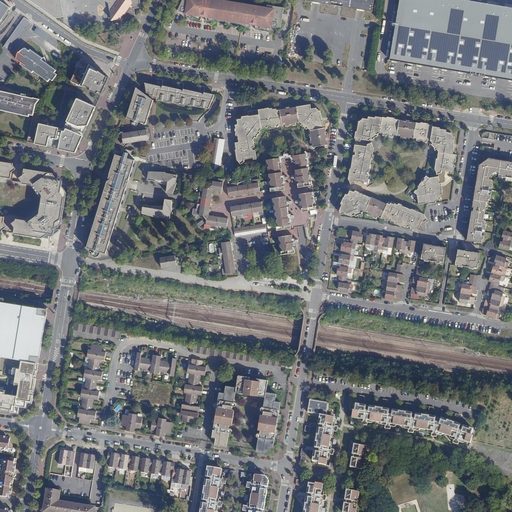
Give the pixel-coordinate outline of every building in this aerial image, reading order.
[(0,0),(0,22),(10,7),(0,0)] [(32,0),(56,16),(62,15),(59,0),(106,0),(109,2),(111,18),(114,20),(119,19),(119,18),(134,16),(133,8),(140,6),(138,0),(32,0)] [(219,0),(182,0),(177,10),(186,14),(193,17),(200,20),(202,17),(206,18),(206,21),(217,20),(239,24),(250,29),(251,26),(255,26),(255,29),(263,29),(264,31),(271,30),(271,28),(281,27),(284,7),(267,5),(267,8),(219,0)] [(372,11),(373,0),(304,0),(305,0),(372,11)] [(402,0),(391,69),(511,88),(511,6),(470,0),(402,0)] [(0,60),(29,20),(24,17),(0,51),(0,60)] [(58,44),(38,30),(35,34),(55,48),(58,44)] [(50,79),(53,80),(57,74),(55,73),(56,70),(49,65),(47,63),(46,61),(44,57),(43,58),(31,49),(29,51),(25,48),(23,49),(21,50),(20,51),(19,52),(20,53),(17,59),(16,59),(21,62),(22,63),(21,64),(33,72),(34,71),(48,81),(50,79)] [(101,95),(109,77),(81,58),(71,81),(98,93),(101,95)] [(157,85),(145,82),(145,83),(147,92),(150,93),(150,95),(153,95),(153,97),(157,98),(157,100),(160,100),(161,99),(164,99),(163,101),(171,102),(171,101),(174,101),(174,103),(181,104),(181,102),(185,103),(184,104),(192,106),(192,104),(195,104),(195,106),(202,107),(202,106),(205,106),(205,108),(209,108),(215,94),(204,92),(204,95),(203,95),(203,94),(203,92),(204,92),(205,86),(197,85),(198,85),(202,91),(202,93),(201,93),(200,94),(199,92),(183,89),(183,92),(183,91),(182,90),(183,88),(183,89),(184,83),(177,82),(181,88),(181,90),(180,90),(179,90),(178,89),(163,85),(162,88),(162,87),(161,87),(162,85),(163,80),(156,78),(156,79),(160,84),(160,86),(159,86),(159,87),(157,85)] [(29,114),(33,115),(34,114),(36,105),(40,99),(33,98),(26,96),(26,94),(22,94),(21,95),(21,97),(18,96),(17,95),(15,94),(14,93),(12,92),(9,90),(6,89),(3,87),(0,86),(0,107),(18,112),(22,112),(21,114),(29,116),(29,114)] [(153,100),(136,87),(127,118),(146,123),(146,124),(153,100)] [(56,127),(40,123),(35,143),(51,147),(59,148),(76,152),(96,106),(86,102),(78,98),(65,128),(63,132),(62,132),(62,134),(55,132),(56,127)] [(249,116),(248,115),(242,116),(242,117),(241,119),(237,119),(238,123),(237,124),(235,125),(236,128),(238,128),(239,135),(238,135),(239,142),(235,143),(236,149),(235,150),(236,153),(235,153),(236,153),(237,160),(241,164),(244,162),(245,162),(244,159),(253,158),(254,159),(256,159),(255,152),(255,153),(254,150),(255,150),(253,150),(253,147),(254,147),(253,144),(254,144),(253,139),(255,137),(256,138),(258,136),(257,136),(258,133),(259,134),(260,132),(259,131),(261,129),(263,128),(264,126),(267,128),(268,126),(272,125),(272,126),(275,125),(277,127),(279,125),(282,124),(282,126),(283,126),(282,125),(286,124),(286,126),(289,125),(289,126),(289,125),(292,125),(292,126),(292,125),(295,124),(295,123),(300,122),(302,124),(301,125),(303,126),(305,127),(305,128),(307,129),(308,127),(310,128),(309,129),(310,130),(311,134),(309,134),(310,137),(311,140),(310,140),(311,146),(314,149),(316,146),(327,145),(328,144),(327,140),(327,138),(328,138),(327,132),(326,132),(325,127),(324,128),(323,121),(322,121),(320,111),(317,108),(316,108),(311,109),(311,105),(307,106),(307,107),(304,108),(304,105),(303,105),(304,107),(297,108),(297,106),(296,106),(297,107),(292,107),(292,106),(284,108),(284,109),(280,109),(280,108),(279,108),(280,109),(277,110),(277,109),(273,109),(272,108),(269,108),(269,107),(269,108),(266,108),(265,108),(258,109),(259,114),(249,116)] [(40,123),(42,115),(34,114),(33,115),(27,141),(35,143),(40,123)] [(456,155),(453,154),(454,147),(453,147),(454,140),(454,137),(451,133),(451,132),(446,132),(446,130),(439,129),(440,127),(433,126),(433,125),(428,125),(428,123),(421,122),(421,123),(411,122),(409,122),(410,121),(406,120),(406,122),(404,121),(399,120),(395,119),(395,118),(387,117),(387,118),(383,117),(376,116),(375,117),(368,116),(368,119),(363,118),(363,119),(359,121),(357,131),(356,131),(355,138),(356,138),(356,140),(360,141),(360,139),(369,140),(371,138),(372,139),(374,138),(376,136),(378,135),(377,134),(379,132),(383,133),(383,135),(385,135),(386,135),(387,134),(390,135),(390,136),(393,136),(393,134),(401,136),(401,137),(409,139),(409,137),(417,138),(416,140),(420,141),(420,140),(423,140),(423,141),(424,141),(427,142),(427,140),(431,141),(433,143),(431,144),(433,146),(433,145),(435,148),(434,148),(435,150),(437,149),(438,151),(437,159),(436,159),(435,169),(437,174),(441,172),(441,170),(451,172),(450,173),(453,174),(455,165),(454,165),(453,164),(453,162),(454,162),(455,162),(456,155)] [(147,129),(132,132),(133,142),(148,140),(147,129)] [(349,179),(351,184),(354,183),(355,183),(355,180),(358,181),(364,182),(364,183),(367,184),(367,183),(368,175),(367,175),(367,172),(369,172),(371,158),(372,158),(373,155),(374,155),(373,154),(374,147),(373,147),(372,142),(368,144),(367,144),(367,146),(358,145),(358,143),(355,143),(355,145),(354,152),(355,152),(354,155),(353,155),(353,157),(355,158),(354,162),(352,162),(351,169),(350,169),(349,172),(348,172),(349,172),(348,179),(349,179)] [(295,169),(307,167),(307,165),(308,163),(309,163),(308,160),(306,160),(306,159),(307,156),(308,156),(307,153),(308,152),(307,152),(305,151),(303,154),(293,155),(294,159),(295,159),(296,165),(295,165),(295,169)] [(107,181),(86,248),(87,248),(87,247),(106,253),(105,254),(106,254),(126,187),(129,180),(135,159),(135,160),(116,154),(116,153),(109,174),(110,174),(108,180),(108,181),(107,181)] [(270,173),(282,172),(281,168),(280,168),(279,162),(280,161),(280,158),(265,160),(266,163),(269,164),(269,166),(267,167),(267,170),(268,170),(270,171),(270,173)] [(475,200),(486,201),(488,202),(489,198),(490,199),(493,183),(491,183),(492,179),(489,179),(490,175),(496,171),(499,172),(499,174),(498,176),(506,177),(511,177),(511,168),(510,169),(511,164),(508,163),(509,161),(488,158),(487,159),(491,165),(487,167),(485,164),(482,165),(481,163),(479,165),(476,184),(483,186),(482,190),(478,189),(477,192),(475,192),(473,200),(475,200)] [(0,230),(2,231),(5,216),(0,215),(0,177),(1,176),(11,178),(13,163),(0,160),(0,230)] [(309,167),(307,167),(295,169),(296,173),(298,173),(298,176),(297,176),(294,176),(294,175),(295,179),(297,178),(297,180),(299,180),(299,183),(298,183),(298,187),(312,185),(312,181),(309,182),(309,180),(311,177),(311,174),(308,175),(308,173),(309,170),(310,170),(309,167)] [(55,229),(61,224),(67,192),(62,185),(60,185),(59,184),(60,184),(59,181),(58,182),(57,181),(57,180),(52,173),(24,168),(22,183),(32,185),(42,198),(40,210),(26,220),(16,218),(14,233),(42,238),(49,233),(49,231),(50,231),(50,232),(53,230),(52,229),(53,228),(55,229)] [(176,182),(177,175),(166,173),(166,172),(150,172),(150,173),(150,181),(161,180),(161,181),(165,181),(168,181),(166,192),(173,193),(177,182),(176,182)] [(282,175),(282,172),(270,173),(268,174),(268,177),(269,177),(271,178),(271,180),(269,181),(269,184),(270,184),(272,185),(272,187),(270,188),(271,192),(285,189),(284,186),(283,186),(282,183),(284,183),(283,180),(285,180),(285,177),(285,178),(283,178),(283,179),(281,179),(281,176),(282,175)] [(439,176),(429,178),(426,176),(425,178),(424,177),(425,178),(423,181),(422,181),(418,187),(419,187),(417,190),(415,189),(416,190),(414,192),(417,194),(418,197),(417,197),(419,204),(426,203),(426,202),(429,202),(429,204),(429,203),(432,202),(432,203),(436,202),(436,201),(437,200),(441,199),(440,195),(441,194),(442,194),(442,190),(441,190),(440,187),(434,188),(434,184),(441,183),(440,183),(439,176)] [(212,185),(210,187),(213,191),(213,190),(214,190),(222,192),(224,179),(218,178),(218,179),(218,182),(213,181),(212,185)] [(249,193),(250,193),(260,192),(258,179),(252,180),(253,180),(253,183),(248,184),(249,193)] [(229,197),(239,195),(237,182),(231,183),(231,184),(232,184),(232,187),(227,187),(229,197)] [(239,195),(250,193),(249,193),(248,184),(243,185),(242,182),(243,182),(237,182),(239,195)] [(213,191),(210,187),(208,188),(204,188),(203,193),(200,192),(199,192),(198,198),(206,199),(211,200),(212,191),(213,191)] [(341,203),(342,204),(339,210),(340,213),(341,214),(342,214),(344,213),(352,216),(352,215),(355,214),(356,216),(358,215),(357,214),(360,213),(360,214),(362,213),(362,212),(364,211),(368,213),(368,214),(372,216),(372,215),(373,215),(372,216),(376,218),(377,216),(381,218),(382,215),(385,216),(384,218),(385,220),(388,220),(388,219),(391,221),(391,220),(394,221),(395,224),(398,223),(399,222),(401,223),(400,226),(402,223),(406,224),(405,227),(407,228),(408,227),(411,228),(410,229),(413,230),(415,224),(419,226),(417,232),(418,230),(422,232),(422,231),(423,232),(424,231),(425,232),(426,232),(426,224),(425,224),(427,223),(426,220),(427,219),(424,215),(425,214),(418,212),(419,210),(418,210),(418,211),(411,209),(402,205),(402,204),(401,205),(399,204),(399,203),(398,204),(391,202),(390,204),(388,203),(388,202),(387,204),(384,202),(381,201),(380,201),(378,200),(378,199),(377,200),(371,197),(365,195),(365,194),(364,195),(361,194),(362,193),(361,194),(358,193),(359,192),(355,190),(355,191),(354,192),(350,190),(348,194),(347,194),(345,194),(344,197),(345,198),(342,204),(341,203)] [(310,210),(316,209),(316,205),(313,206),(313,204),(315,202),(315,199),(312,199),(312,197),(313,195),(314,195),(313,192),(299,194),(300,198),(301,198),(302,201),(301,201),(301,200),(298,201),(298,200),(299,203),(301,203),(301,205),(303,205),(303,208),(302,208),(302,212),(308,211),(310,210)] [(277,219),(288,218),(287,214),(289,214),(287,206),(286,207),(285,204),(287,203),(287,204),(289,203),(289,205),(289,204),(289,201),(289,203),(285,203),(285,200),(286,200),(286,196),(272,198),(272,201),(273,201),(275,203),(275,205),(273,205),(273,209),(274,208),(276,210),(276,212),(274,212),(274,216),(275,216),(277,217),(277,219)] [(144,212),(143,213),(159,218),(159,217),(167,218),(170,219),(170,216),(171,211),(172,211),(172,200),(165,199),(163,210),(160,209),(157,208),(157,209),(150,208),(144,212)] [(485,209),(486,201),(475,200),(472,218),(470,218),(469,226),(476,227),(475,231),(471,230),(470,233),(468,233),(467,240),(482,243),(482,239),(484,240),(486,224),(485,224),(485,220),(484,220),(485,213),(485,212),(486,211),(486,210),(485,209)] [(258,215),(264,214),(262,202),(262,201),(251,203),(253,212),(258,211),(258,215)] [(247,213),(253,212),(251,203),(241,205),(243,217),(248,216),(247,213)] [(210,206),(198,204),(197,209),(200,210),(199,215),(203,216),(205,218),(209,215),(208,214),(209,214),(210,206)] [(237,218),(243,217),(241,205),(230,207),(232,216),(237,215),(237,218)] [(209,215),(205,218),(206,220),(206,224),(211,225),(210,228),(216,229),(216,226),(218,217),(210,215),(209,215)] [(289,217),(288,218),(277,219),(275,219),(276,223),(278,224),(279,226),(276,226),(277,230),(291,228),(290,224),(289,224),(288,221),(290,221),(289,219),(292,219),(291,215),(291,216),(289,217)] [(220,230),(226,231),(228,218),(218,217),(216,226),(221,227),(221,230),(220,230)] [(360,232),(349,230),(349,235),(352,236),(351,239),(350,239),(350,243),(356,244),(357,244),(358,241),(362,241),(363,235),(361,234),(359,234),(360,232)] [(503,239),(511,242),(511,232),(504,230),(502,237),(504,237),(503,239)] [(371,244),(375,245),(376,234),(372,234),(371,235),(369,235),(367,235),(367,237),(365,246),(365,247),(370,247),(371,244)] [(378,249),(383,250),(385,238),(383,237),(381,237),(381,235),(376,234),(375,245),(378,246),(378,249)] [(282,243),(292,242),(291,239),(293,239),(292,235),(278,237),(278,240),(279,240),(281,242),(282,243)] [(389,238),(387,238),(385,238),(383,250),(388,250),(388,247),(392,248),(394,237),(389,237),(389,238)] [(405,253),(406,241),(404,241),(402,241),(403,239),(398,238),(396,249),(400,249),(399,252),(405,253)] [(499,248),(509,251),(509,250),(510,247),(511,247),(511,242),(503,239),(502,242),(500,241),(499,247),(499,248)] [(293,242),(292,242),(282,243),(279,244),(280,247),(282,249),(283,250),(280,251),(281,255),(295,252),(294,248),(293,249),(292,246),(294,246),(293,243),(296,243),(295,240),(295,241),(293,241),(293,242)] [(411,242),(409,242),(406,241),(405,253),(409,254),(410,251),(414,251),(416,241),(411,240),(411,242)] [(231,241),(222,242),(222,248),(219,248),(220,253),(232,251),(232,246),(231,241)] [(350,243),(344,242),(343,244),(342,244),(341,250),(343,251),(343,254),(350,255),(351,252),(352,248),(355,249),(356,244),(350,243)] [(431,245),(424,243),(421,258),(425,259),(424,260),(428,261),(429,260),(436,261),(436,262),(440,263),(440,261),(444,262),(446,247),(439,246),(437,253),(433,252),(434,248),(431,247),(431,245)] [(458,266),(463,267),(463,266),(470,267),(470,268),(474,268),(474,267),(478,268),(480,253),(472,251),(471,258),(467,258),(468,253),(465,252),(465,250),(458,249),(455,264),(459,264),(458,266)] [(224,258),(225,263),(234,262),(232,251),(220,253),(220,254),(221,259),(224,258)] [(343,254),(342,254),(342,256),(340,256),(339,262),(341,263),(341,266),(348,268),(349,264),(350,260),(353,261),(354,256),(350,255),(343,254)] [(161,263),(162,268),(177,265),(175,255),(160,258),(161,262),(161,263)] [(496,264),(507,267),(509,262),(506,262),(507,258),(496,255),(494,261),(496,262),(496,264)] [(236,272),(234,262),(225,263),(226,268),(223,269),(222,268),(222,269),(223,274),(236,272)] [(506,272),(507,267),(496,264),(495,266),(493,266),(491,272),(493,273),(502,275),(503,272),(506,272)] [(341,266),(340,266),(339,268),(338,268),(337,275),(339,275),(339,279),(346,280),(347,276),(348,273),(351,273),(352,268),(348,268),(341,266)] [(385,275),(384,280),(397,283),(398,283),(398,280),(403,281),(404,274),(389,272),(388,276),(385,275)] [(498,287),(498,286),(498,284),(499,284),(500,280),(503,281),(505,276),(502,275),(493,273),(492,275),(491,274),(489,281),(491,281),(490,285),(498,287)] [(417,286),(430,288),(431,283),(428,282),(428,278),(423,278),(416,277),(414,276),(412,283),(417,284),(417,286)] [(346,280),(339,279),(338,282),(339,282),(338,288),(340,289),(339,291),(351,293),(352,288),(349,288),(350,284),(346,283),(346,280)] [(386,290),(401,292),(402,286),(397,285),(398,283),(397,283),(384,280),(384,286),(387,286),(386,290)] [(458,287),(457,292),(470,295),(471,292),(476,293),(477,286),(476,286),(469,285),(462,284),(461,287),(458,287)] [(429,293),(430,288),(417,286),(417,288),(412,287),(411,294),(425,296),(426,293),(429,293)] [(491,298),(504,302),(505,297),(502,296),(503,292),(502,292),(504,288),(498,286),(498,287),(497,290),(489,288),(487,295),(492,296),(491,298)] [(395,298),(400,299),(401,292),(386,290),(385,294),(382,293),(382,298),(391,300),(392,298),(395,298)] [(470,295),(457,292),(456,298),(460,298),(459,302),(474,304),(475,297),(470,297),(470,295)] [(46,320),(46,314),(48,303),(38,302),(37,307),(34,307),(4,302),(4,298),(0,297),(0,356),(21,360),(38,363),(46,320)] [(484,305),(498,310),(499,306),(502,307),(504,302),(491,298),(491,300),(486,299),(484,305)] [(489,316),(499,319),(500,314),(497,313),(498,310),(484,305),(482,312),(486,313),(490,314),(489,316)] [(120,330),(76,322),(74,330),(119,337),(120,330)] [(88,349),(88,353),(105,356),(106,352),(102,351),(103,345),(92,344),(91,349),(88,349)] [(210,348),(209,355),(226,357),(227,351),(210,348)] [(145,369),(146,358),(140,357),(141,353),(137,352),(135,370),(138,370),(139,368),(145,369)] [(89,363),(99,365),(100,359),(105,360),(105,356),(88,353),(87,357),(90,357),(89,363)] [(146,358),(145,369),(151,370),(150,372),(154,373),(157,355),(153,354),(152,359),(146,358)] [(157,355),(154,373),(158,374),(159,371),(164,372),(165,372),(166,361),(160,360),(161,356),(157,355)] [(166,361),(165,372),(170,373),(170,376),(174,376),(177,359),(173,358),(172,362),(166,361)] [(188,368),(206,371),(206,367),(202,366),(203,361),(192,359),(191,365),(189,364),(188,368)] [(32,404),(38,363),(21,360),(20,369),(13,368),(12,374),(16,375),(14,385),(19,385),(17,396),(5,394),(6,390),(0,389),(0,410),(18,413),(32,404)] [(85,369),(85,373),(102,376),(103,372),(98,371),(99,365),(89,363),(88,369),(85,369)] [(205,375),(206,371),(188,368),(187,372),(190,373),(189,378),(189,379),(199,380),(200,374),(205,375)] [(85,383),(96,385),(97,379),(101,380),(102,376),(85,373),(84,377),(86,377),(85,383)] [(256,452),(265,453),(273,447),(274,439),(273,439),(273,437),(275,437),(275,435),(276,427),(275,427),(276,422),(277,422),(278,413),(279,412),(277,412),(278,409),(279,410),(279,409),(280,402),(275,401),(276,394),(266,392),(268,380),(257,378),(256,382),(254,382),(254,381),(254,380),(253,380),(252,380),(251,380),(251,381),(249,381),(250,377),(238,375),(236,387),(226,386),(225,393),(219,392),(218,400),(220,400),(219,402),(218,402),(214,427),(215,427),(215,429),(213,429),(212,437),(216,437),(215,445),(226,447),(229,432),(230,432),(231,431),(232,431),(232,430),(231,429),(231,428),(229,428),(229,424),(230,425),(233,409),(232,409),(232,406),(234,406),(235,406),(236,405),(236,404),(236,403),(235,402),(234,402),(236,392),(243,393),(243,392),(258,395),(265,396),(263,407),(262,407),(261,407),(261,408),(261,409),(261,410),(264,411),(263,414),(262,414),(260,429),(261,430),(260,433),(258,433),(257,433),(256,434),(256,436),(257,436),(258,437),(259,437),(256,452)] [(198,386),(199,380),(189,379),(188,384),(185,384),(185,388),(202,391),(203,387),(198,386)] [(82,389),(81,393),(99,395),(100,391),(95,391),(96,385),(85,383),(84,389),(82,389)] [(202,395),(202,391),(185,388),(184,392),(187,392),(186,398),(196,400),(197,394),(202,395)] [(82,403),(93,404),(94,399),(98,399),(99,395),(81,393),(81,396),(83,397),(82,403)] [(195,406),(196,400),(186,398),(185,404),(182,404),(182,408),(199,411),(200,407),(195,406)] [(320,414),(327,415),(329,403),(312,400),(309,413),(320,414)] [(79,408),(78,412),(96,415),(96,411),(92,410),(93,404),(82,403),(81,409),(79,408)] [(352,417),(364,419),(365,412),(366,405),(356,404),(355,410),(353,410),(352,416),(352,417)] [(367,424),(368,420),(387,423),(389,409),(369,406),(368,412),(367,420),(365,420),(365,424),(367,424)] [(199,413),(181,410),(180,414),(183,415),(182,420),(193,422),(194,416),(198,417),(199,413)] [(391,428),(391,424),(410,427),(412,413),(392,410),(390,423),(388,423),(388,427),(391,428)] [(80,417),(79,423),(90,424),(91,418),(95,419),(96,415),(78,412),(77,416),(80,417)] [(414,432),(414,428),(433,431),(436,417),(416,413),(413,427),(412,427),(411,431),(414,432)] [(128,431),(128,432),(132,432),(135,415),(131,414),(130,417),(124,416),(122,426),(128,427),(128,431)] [(334,417),(327,415),(320,414),(318,424),(332,427),(332,428),(336,429),(337,426),(333,425),(334,417)] [(135,415),(132,432),(136,433),(136,432),(136,428),(142,429),(144,419),(138,418),(138,415),(135,415)] [(438,431),(456,438),(460,424),(441,418),(437,431),(435,431),(434,435),(437,435),(438,431)] [(158,435),(158,436),(162,437),(165,419),(161,419),(160,421),(154,420),(152,431),(158,432),(158,435)] [(162,437),(166,438),(166,437),(166,433),(172,434),(174,423),(168,422),(168,420),(165,419),(162,437)] [(470,443),(473,436),(471,435),(473,429),(463,425),(459,439),(457,438),(456,442),(459,443),(460,439),(470,443)] [(318,428),(314,447),(328,450),(328,451),(332,452),(333,449),(329,449),(332,430),(318,428)] [(0,449),(4,450),(4,448),(8,449),(12,450),(12,445),(9,440),(9,439),(6,438),(6,436),(1,435),(0,439),(0,449)] [(366,451),(367,446),(354,444),(352,454),(362,455),(363,451),(366,451)] [(66,465),(68,452),(61,451),(59,464),(66,465)] [(318,464),(326,465),(328,453),(314,451),(312,461),(319,462),(318,464)] [(75,453),(68,452),(66,465),(73,466),(75,453)] [(111,453),(108,452),(108,458),(107,460),(108,461),(108,463),(110,464),(109,467),(117,468),(118,462),(119,455),(111,454),(111,453)] [(89,455),(82,454),(79,467),(86,469),(89,455)] [(119,454),(119,455),(118,462),(120,463),(119,469),(127,470),(128,464),(129,457),(122,456),(122,455),(119,454)] [(96,457),(89,455),(86,469),(93,470),(96,457)] [(133,456),(129,456),(129,457),(128,464),(131,464),(130,471),(137,472),(140,459),(132,458),(133,456)] [(363,469),(364,463),(361,463),(361,458),(352,457),(350,467),(363,469)] [(7,461),(4,461),(4,464),(2,464),(1,471),(3,471),(2,475),(0,474),(0,481),(1,482),(0,487),(0,495),(6,497),(7,494),(11,495),(12,491),(10,490),(11,484),(13,484),(14,478),(9,477),(10,471),(15,472),(16,466),(13,466),(14,462),(15,458),(10,458),(7,461)] [(150,461),(143,459),(141,472),(148,473),(149,467),(152,468),(154,461),(154,460),(150,459),(150,461)] [(160,462),(154,461),(152,468),(151,474),(159,475),(160,469),(163,469),(164,463),(164,461),(161,461),(160,462)] [(171,464),(164,463),(163,469),(162,476),(169,477),(170,471),(173,471),(174,468),(175,463),(171,463),(171,464)] [(222,469),(207,466),(205,477),(210,477),(212,478),(213,475),(215,475),(220,476),(221,472),(222,469)] [(175,483),(182,485),(184,472),(177,470),(177,469),(174,468),(173,471),(172,477),(175,478),(175,483)] [(189,486),(190,477),(191,473),(184,472),(182,485),(189,486)] [(212,478),(210,477),(210,481),(212,481),(211,487),(213,487),(214,481),(216,482),(219,483),(219,486),(218,488),(218,489),(219,489),(220,489),(220,488),(221,488),(221,487),(221,486),(221,484),(225,485),(226,479),(222,478),(223,475),(223,474),(222,474),(222,473),(222,472),(221,472),(220,476),(220,479),(214,478),(215,475),(213,475),(212,478)] [(261,483),(262,475),(255,474),(254,478),(254,482),(259,483),(261,483)] [(262,489),(263,486),(261,485),(261,483),(259,483),(259,485),(253,484),(254,482),(254,478),(253,478),(253,479),(252,479),(252,480),(251,483),(247,482),(246,488),(250,488),(250,490),(250,491),(250,492),(250,493),(251,493),(252,493),(252,491),(253,488),(256,488),(258,489),(257,494),(259,495),(260,489),(262,489)] [(212,481),(210,481),(205,480),(202,500),(207,500),(209,501),(209,498),(211,499),(216,500),(217,495),(218,489),(218,488),(213,487),(211,487),(212,481)] [(323,484),(315,482),(315,484),(309,483),(307,493),(321,495),(321,497),(325,498),(325,495),(321,494),(323,484)] [(48,488),(47,488),(46,496),(48,496),(48,500),(47,505),(46,509),(49,509),(48,511),(52,511),(53,511),(67,511),(69,503),(63,502),(63,504),(59,503),(59,501),(57,501),(58,497),(60,498),(61,491),(48,488)] [(267,490),(262,489),(260,489),(259,495),(257,494),(252,493),(250,501),(250,505),(255,506),(257,506),(257,509),(259,509),(264,510),(267,490)] [(359,497),(359,491),(347,489),(345,499),(354,501),(355,497),(359,497)] [(209,501),(207,500),(206,504),(208,504),(207,510),(209,510),(210,505),(212,505),(216,506),(215,509),(215,511),(214,511),(216,511),(217,511),(217,510),(218,507),(222,508),(222,507),(222,505),(222,502),(219,501),(219,498),(219,497),(218,496),(217,495),(216,500),(216,502),(211,501),(211,499),(209,498),(209,501)] [(318,511),(321,499),(306,496),(304,511),(318,511)] [(258,511),(259,509),(257,509),(257,506),(255,506),(255,508),(249,507),(250,505),(250,501),(250,502),(249,502),(248,503),(247,506),(243,505),(243,508),(243,510),(242,511),(246,511),(248,511),(249,511),(252,511),(254,511),(258,511)] [(356,511),(357,509),(353,508),(354,504),(344,502),(342,511),(356,511)] [(92,511),(90,511),(90,509),(88,508),(86,508),(81,507),(78,507),(78,504),(71,503),(69,511),(92,511)] [(199,511),(214,511),(215,511),(209,510),(207,510),(208,504),(206,504),(201,503),(199,511)]
